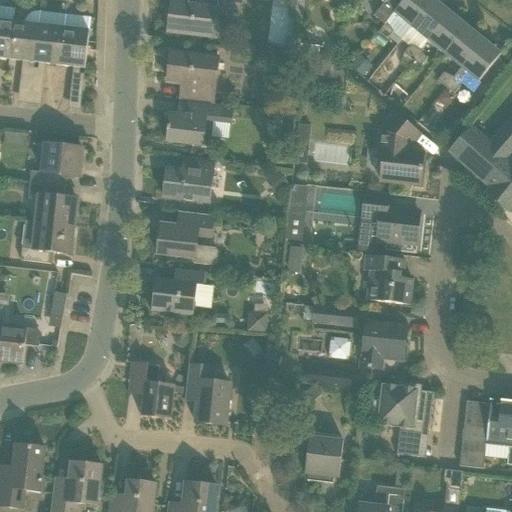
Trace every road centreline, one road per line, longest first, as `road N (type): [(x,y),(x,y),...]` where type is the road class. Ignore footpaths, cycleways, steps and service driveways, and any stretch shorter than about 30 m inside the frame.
road 1 (residential): [(511,382),(466,377),(445,362),(439,337),(448,234),(483,216),(511,237)]
road 2 (residential): [(82,375),(102,338),(122,209),(124,130)]
road 3 (residential): [(240,452),(115,438),(82,375)]
road 4 (residential): [(124,130),(129,0)]
road 5 (residential): [(124,130),(0,118)]
